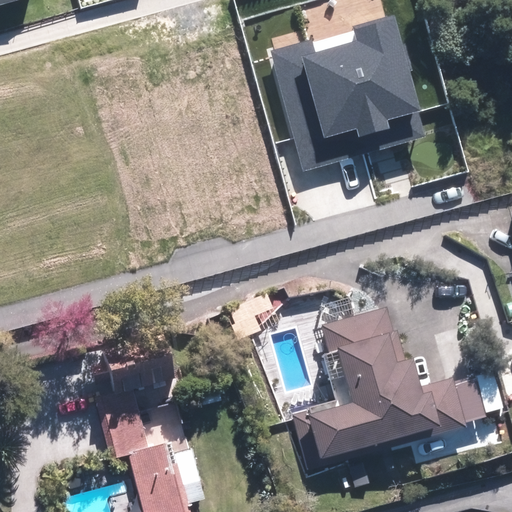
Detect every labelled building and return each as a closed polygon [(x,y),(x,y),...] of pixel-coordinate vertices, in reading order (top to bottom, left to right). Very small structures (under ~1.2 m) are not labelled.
[(0,0),(0,13),(43,2),(42,0),(0,0)] [(511,326),(497,275),(481,280),(500,344),(511,340),(511,326)] [(307,436),(312,458),(431,430),(433,437),(465,429),(453,376),(409,386),(391,312),(321,329),(338,401),(292,411),(299,437),(307,436)] [(184,511),(181,500),(198,495),(191,473),(175,477),(164,437),(141,443),(125,384),(164,373),(152,330),(74,351),(104,456),(122,451),(138,511),(184,511)] [(504,397),(495,370),(480,375),(488,402),(504,397)]
